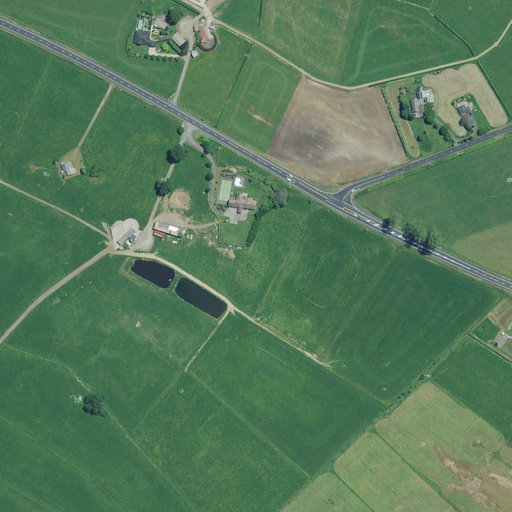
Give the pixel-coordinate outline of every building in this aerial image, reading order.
[(167,25),(158,20),(155,26),(159,28),(159,26),(165,29),(167,25)] [(207,43),(205,25),(195,27),(195,31),(200,30),(202,43),(207,43)] [(151,32),(146,31),(146,32),(136,31),(134,43),(149,46),(156,47),(157,41),(149,40),(151,32)] [(185,41),(177,33),(171,38),(180,47),(185,41)] [(420,90),(420,92),(417,93),(418,99),(426,97),(425,91),(422,92),(422,90),(420,90)] [(420,111),(418,99),(411,100),(413,112),(420,111)] [(466,107),(464,105),(458,108),(461,115),(467,112),(468,113),(471,111),(469,106),(466,107)] [(75,173),(71,162),(61,165),(64,172),(67,171),(68,176),(75,173)] [(243,193),(238,193),(237,200),(230,199),(229,206),(239,208),(238,212),(243,213),(243,208),(256,210),(257,201),(253,201),(253,198),(246,197),(245,200),(242,199),(243,193)] [(165,232),(181,237),(183,230),(156,222),(154,229),(155,229),(154,232),(164,235),(165,232)] [(127,243),(132,238),(134,240),(140,233),(137,231),(136,232),(132,228),(125,233),(126,234),(118,241),(122,246),(126,242),(127,243)]
